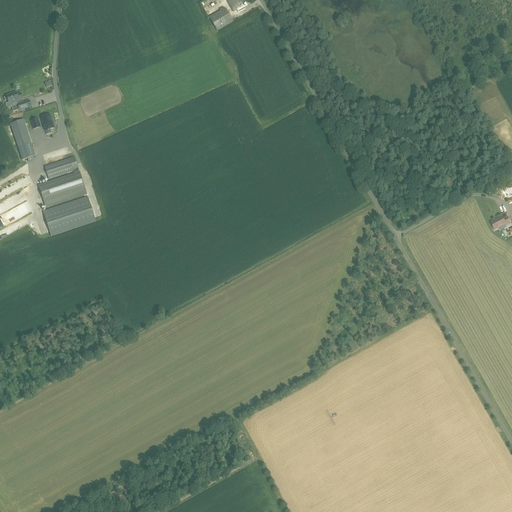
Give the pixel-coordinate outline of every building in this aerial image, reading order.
[(226,0),(232,10),(241,5),(245,2),(244,0),(226,0)] [(217,31),(233,22),(225,8),(209,17),(217,31)] [(8,103),(16,100),(17,105),(12,107),(13,112),(19,110),(31,106),(29,100),(23,102),(22,99),(20,93),(17,94),(16,92),(12,93),(12,94),(6,96),(3,97),(5,101),(8,100),(8,103)] [(50,115),(41,117),(45,131),(54,128),(50,115)] [(24,119),(10,124),(18,147),(32,143),(24,119)] [(38,119),(31,120),(34,129),(41,127),(38,119)] [(32,143),(18,147),(22,160),(35,156),(32,143)] [(74,157),(45,166),(49,179),(73,171),(74,174),(79,172),(74,157)] [(74,174),(38,186),(46,208),(87,195),(79,172),(74,174)] [(511,187),(501,191),(504,199),(511,196),(511,187)] [(88,196),(43,211),(51,237),(96,222),(88,196)] [(505,226),(511,223),(507,217),(503,219),(502,217),(490,223),(494,230),(505,225),(505,226)]
